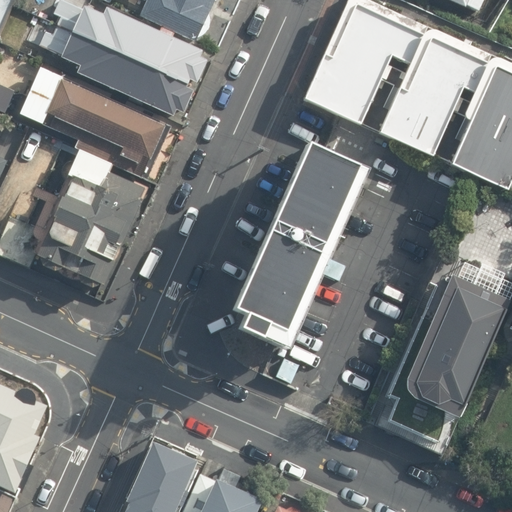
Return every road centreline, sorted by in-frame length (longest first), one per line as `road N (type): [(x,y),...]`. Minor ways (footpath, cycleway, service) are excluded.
road 1 (residential): [(293,0),(128,370)]
road 2 (residential): [(128,370),(446,511)]
road 3 (residential): [(128,370),(64,511)]
road 4 (residential): [(0,312),(128,370)]
